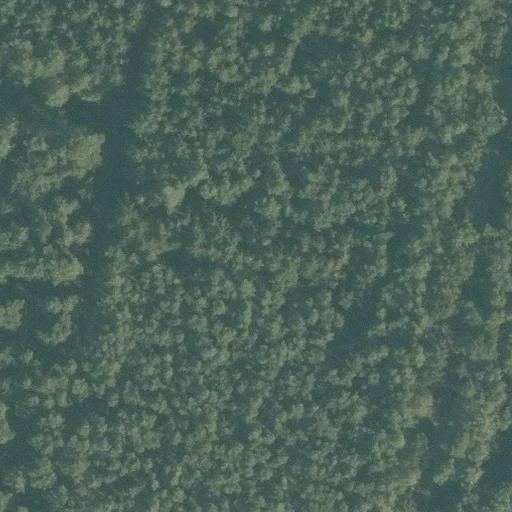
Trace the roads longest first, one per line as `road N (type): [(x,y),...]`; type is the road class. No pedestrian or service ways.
road 1 (track): [(152,0),(51,511)]
road 2 (unclassified): [(415,511),(511,25)]
road 3 (track): [(130,92),(0,55)]
